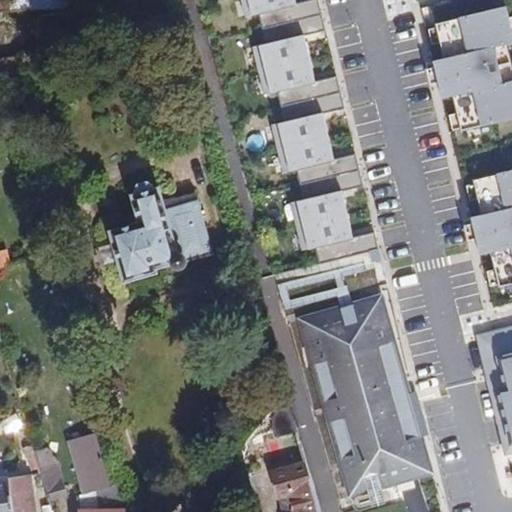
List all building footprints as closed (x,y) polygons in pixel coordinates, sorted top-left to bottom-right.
[(0,0),(0,12),(32,11),(30,0),(0,0)] [(67,0),(30,0),(32,11),(70,8),(67,0)] [(321,15),(317,0),(312,0),(296,4),(295,0),(241,0),(246,18),(259,14),(262,29),(321,15)] [(453,96),(461,132),(511,119),(511,63),(507,44),(511,43),(511,30),(506,6),(435,23),(444,59),(433,61),(443,99),(453,96)] [(42,16),(44,28),(79,23),(70,13),(42,16)] [(310,59),(304,36),(325,31),(321,15),(262,29),(266,45),(253,48),(259,72),(310,59)] [(87,37),(46,43),(48,53),(83,48),(88,41),(87,37)] [(340,93),(336,77),(315,82),(310,59),(259,72),(265,95),(277,92),(281,108),(340,93)] [(329,137),(323,114),(344,109),(340,93),(281,108),(285,122),(272,125),(278,149),(329,137)] [(334,160),(329,137),(278,149),(284,173),(296,170),(300,185),(359,171),(355,155),(334,160)] [(499,288),(511,284),(511,170),(473,180),(481,215),(471,217),(480,255),(490,253),(499,288)] [(348,215),(342,192),(363,187),(359,171),(300,185),(304,200),(291,203),(297,227),(348,215)] [(212,254),(198,204),(168,212),(165,201),(160,186),(156,187),(149,182),(137,185),(135,194),(131,195),(139,223),(111,230),(115,246),(98,250),(104,269),(121,265),(125,283),(157,274),(156,269),(171,265),(177,270),(181,270),(185,267),(189,260),(212,254)] [(168,212),(198,204),(195,193),(165,201),(168,212)] [(370,253),(379,251),(374,233),(353,238),(348,215),(297,227),(303,251),(315,248),(320,266),(370,253)] [(381,261),(379,251),(370,253),(373,263),(381,261)] [(431,473),(374,293),(287,317),(341,502),(431,473)] [(19,341),(46,333),(40,310),(12,318),(19,341)] [(511,328),(478,337),(507,456),(511,454),(511,328)] [(119,486),(113,487),(98,432),(70,440),(84,494),(82,495),(81,511),(125,511),(126,508),(119,486)] [(24,448),(27,460),(39,456),(37,451),(35,444),(24,448)] [(37,451),(39,456),(43,470),(54,468),(49,448),(37,451)] [(321,511),(307,463),(274,472),(281,498),(288,496),(292,511),(321,511)] [(68,497),(59,467),(54,468),(43,470),(52,502),(68,497)] [(36,511),(31,470),(0,474),(0,511),(36,511)]
